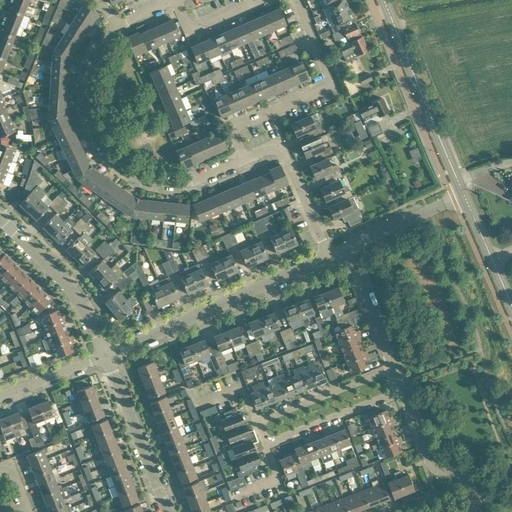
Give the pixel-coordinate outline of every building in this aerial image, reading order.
[(23,15),(27,4),(16,0),(11,0),(7,9),(23,15)] [(64,10),(66,4),(67,0),(59,0),(57,7),(64,10)] [(334,0),(336,3),(329,5),(328,6),(332,16),(349,9),(344,0),(334,0)] [(83,4),(77,15),(92,24),(98,14),(83,4)] [(278,7),(266,12),(274,30),(286,25),(278,7)] [(18,26),(23,15),(7,9),(3,20),(18,26)] [(355,24),(349,9),(332,16),(336,24),(333,26),(332,27),(332,29),(332,30),(334,33),(339,31),(355,24)] [(56,10),(54,15),(60,18),(62,12),(56,10)] [(274,30),(266,12),(255,17),(263,35),(274,30)] [(58,24),(60,18),(54,15),(52,21),(58,24)] [(85,34),(92,24),(77,15),(70,24),(85,34)] [(263,35),(255,17),(244,22),(252,40),(263,35)] [(164,23),(161,25),(160,25),(167,41),(179,36),(171,18),(163,22),(164,23)] [(0,32),(14,38),(18,26),(3,20),(0,27),(0,32)] [(252,40),(244,22),(233,26),(241,44),(252,40)] [(167,41),(160,25),(161,25),(160,23),(152,27),(153,28),(150,30),(149,30),(156,46),(167,41)] [(79,44),(85,34),(70,24),(64,35),(79,44)] [(360,33),(355,24),(339,31),(334,33),(332,34),(335,41),(346,37),(347,39),(360,33)] [(241,44),(233,26),(223,31),(230,49),(241,44)] [(156,46),(149,30),(150,30),(149,28),(141,31),(142,33),(139,35),(138,35),(145,51),(156,46)] [(331,30),(321,34),(323,38),(333,34),(331,30)] [(230,49),(223,31),(211,36),(219,54),(230,49)] [(0,44),(10,49),(14,38),(0,32),(0,44)] [(47,32),(45,38),(50,41),(53,35),(47,32)] [(145,51),(138,35),(139,35),(138,32),(126,37),(134,56),(145,51)] [(72,55),(79,44),(64,35),(57,45),(72,55)] [(290,35),(279,40),(281,47),(293,42),(290,35)] [(219,54),(211,36),(201,41),(208,59),(219,54)] [(368,51),(361,37),(339,47),(343,56),(355,51),(358,56),(368,51)] [(48,46),(50,41),(45,38),(42,44),(48,46)] [(281,47),(279,40),(273,43),(276,49),(281,47)] [(208,59),(201,41),(189,46),(197,64),(208,59)] [(0,57),(5,60),(10,49),(0,44),(0,57)] [(294,44),(283,50),(285,56),(297,51),(294,44)] [(72,55),(57,45),(54,50),(52,55),(52,61),(69,63),(70,60),(71,57),(70,57),(72,55)] [(262,48),(257,51),(259,57),(265,54),(262,48)] [(285,56),(283,50),(277,52),(280,59),(285,56)] [(259,57),(257,51),(251,53),(253,59),(259,57)] [(182,59),(179,53),(174,55),(176,61),(181,59),(182,59)] [(176,61),(174,55),(168,58),(170,64),(176,61)] [(190,62),(187,56),(182,59),(181,59),(184,65),(190,62)] [(240,58),(234,61),(237,66),(243,64),(240,58)] [(156,59),(150,62),(153,68),(159,65),(156,59)] [(69,75),(69,63),(52,61),(51,73),(69,75)] [(237,66),(234,61),(229,63),(231,69),(237,66)] [(302,61),(290,66),(298,85),(310,79),(302,61)] [(153,68),(150,62),(144,64),(147,70),(153,68)] [(34,64),(31,70),(37,73),(40,67),(34,64)] [(342,65),(337,68),(340,75),(346,73),(342,65)] [(171,77),(166,66),(148,73),(151,81),(153,80),(154,84),(153,84),(153,85),(171,77)] [(298,85),(290,66),(279,71),(287,89),(298,85)] [(219,69),(213,71),(216,77),(222,75),(219,69)] [(35,78),(37,73),(31,70),(29,76),(35,78)] [(216,77),(213,71),(208,74),(210,80),(216,77)] [(287,89),(279,71),(268,76),(276,94),(287,89)] [(191,74),(194,80),(200,77),(197,72),(191,74)] [(68,87),(69,75),(51,73),(50,85),(68,87)] [(359,78),(362,85),(372,80),(369,73),(359,78)] [(224,81),(222,75),(216,77),(218,83),(224,81)] [(276,94),(268,76),(257,81),(265,99),(276,94)] [(176,88),(171,77),(153,85),(156,92),(158,91),(159,95),(157,95),(158,96),(176,88)] [(202,83),(200,77),(194,80),(196,86),(202,83)] [(218,83),(216,77),(210,80),(213,86),(218,83)] [(265,99),(257,81),(246,86),(254,104),(265,99)] [(67,99),(68,87),(50,85),(49,97),(67,99)] [(254,104),(246,86),(235,90),(243,109),(254,104)] [(180,99),(176,88),(158,96),(159,95),(161,99),(159,99),(162,107),(180,99)] [(243,109),(235,90),(224,95),(232,113),(243,109)] [(207,101),(204,95),(198,98),(201,104),(207,101)] [(232,113),(224,95),(213,100),(221,118),(232,113)] [(66,111),(67,99),(49,97),(48,109),(64,111),(66,111)] [(372,104),(358,111),(364,121),(371,118),(378,114),(379,117),(389,112),(382,98),(372,103),(372,104)] [(185,110),(180,99),(162,107),(164,106),(166,110),(164,110),(167,118),(185,110)] [(209,107),(207,101),(201,104),(203,109),(209,107)] [(0,124),(10,120),(5,109),(0,111),(0,124)] [(66,111),(64,111),(48,109),(48,117),(49,120),(52,127),(68,119),(67,117),(67,116),(66,113),(66,114),(66,111)] [(190,121),(185,110),(167,118),(169,117),(170,121),(169,121),(172,129),(190,121)] [(208,121),(206,115),(200,117),(203,123),(208,121)] [(307,139),(323,132),(318,121),(313,123),(310,116),(291,124),(296,136),(306,132),(309,138),(306,139),(307,139)] [(203,123),(200,117),(194,120),(197,126),(203,123)] [(73,130),(68,120),(68,119),(52,127),(57,138),(73,130)] [(15,131),(10,120),(0,124),(0,137),(0,138),(15,131)] [(364,143),(371,139),(364,122),(356,125),(364,143)] [(372,138),(383,133),(377,122),(367,127),(372,138)] [(185,127),(179,129),(181,135),(187,133),(185,127)] [(181,135),(179,129),(173,132),(176,138),(181,135)] [(78,141),(73,130),(57,138),(62,149),(78,141)] [(220,132),(208,137),(216,155),(217,155),(216,153),(219,151),(220,153),(228,150),(220,132)] [(328,142),(328,137),(327,134),(300,145),(306,157),(316,153),(318,159),(316,160),(333,153),(328,142)] [(216,155),(208,137),(197,142),(205,160),(206,159),(205,158),(208,156),(209,158),(216,155)] [(370,140),(364,143),(367,149),(373,146),(370,140)] [(67,159),(83,152),(78,141),(62,149),(67,159)] [(205,160),(197,142),(186,146),(194,165),(195,165),(194,162),(197,161),(198,163),(205,160)] [(0,144),(0,143),(0,156),(11,161),(16,150),(0,144)] [(194,165),(186,146),(175,151),(183,170),(194,165)] [(412,153),(417,165),(425,161),(421,150),(412,153)] [(72,170),(88,163),(83,152),(67,159),(72,170)] [(40,162),(45,157),(40,153),(36,158),(40,162)] [(0,169),(7,172),(11,161),(0,156),(0,169)] [(49,162),(45,157),(40,162),(45,166),(49,162)] [(328,182),(342,176),(336,165),(331,167),(327,158),(310,166),(316,179),(325,175),(328,182)] [(27,212),(40,200),(46,194),(38,185),(42,181),(38,176),(34,172),(40,166),(34,160),(30,176),(27,182),(25,187),(22,191),(27,196),(19,204),(27,212)] [(83,184),(93,171),(94,169),(91,167),(92,167),(90,165),(88,163),(72,170),(75,177),(78,180),(83,184)] [(269,170),(269,172),(270,172),(277,188),(288,184),(280,165),(269,170)] [(93,191),(103,176),(94,169),(93,171),(83,184),(93,191)] [(387,170),(381,172),(385,181),(391,179),(387,170)] [(58,180),(63,175),(58,171),(54,175),(58,180)] [(277,188),(270,172),(269,172),(259,177),(266,193),(277,188)] [(67,180),(63,175),(58,180),(63,184),(67,180)] [(103,197),(113,182),(103,176),(93,191),(103,197)] [(266,193),(259,177),(248,181),(255,198),(266,193)] [(255,198),(248,181),(237,186),(244,202),(255,198)] [(335,197),(338,203),(352,197),(350,190),(348,191),(345,186),(342,188),(339,181),(320,189),(326,201),(335,197)] [(113,205),(123,190),(113,182),(103,197),(113,205)] [(244,202),(237,186),(226,191),(233,207),(244,202)] [(123,212),(133,197),(123,190),(113,205),(123,212)] [(233,207),(226,191),(215,195),(222,212),(233,207)] [(83,204),(87,199),(83,195),(78,200),(83,204)] [(222,212),(215,195),(203,200),(210,217),(222,212)] [(53,209),(62,200),(58,196),(49,205),(53,209)] [(139,218),(141,202),(141,200),(138,199),(136,198),(133,197),(123,212),(129,216),(132,217),(139,218)] [(287,197),(281,199),(284,205),(290,203),(287,197)] [(361,215),(356,204),(352,197),(338,203),(328,207),(334,219),(341,216),(344,222),(347,221),(350,226),(361,222),(358,216),(361,215)] [(92,204),(87,199),(83,204),(87,209),(92,204)] [(284,205),(281,199),(275,202),(271,204),(273,210),(284,205)] [(48,208),(40,200),(27,212),(35,220),(48,208)] [(66,204),(62,200),(53,209),(57,214),(66,204)] [(151,219),(153,201),(141,200),(141,202),(139,218),(151,219)] [(210,217),(203,200),(192,205),(199,221),(210,217)] [(163,220),(165,202),(153,201),(151,219),(163,220)] [(175,221),(177,204),(165,202),(163,220),(175,221)] [(189,205),(177,204),(175,221),(187,223),(189,205)] [(265,207),(259,210),(262,215),(268,213),(265,207)] [(286,222),(291,219),(286,208),(280,210),(286,222)] [(262,215),(259,210),(254,212),(256,218),(262,215)] [(100,221),(105,217),(101,212),(96,217),(100,221)] [(51,235),(63,222),(55,215),(42,227),(51,235)] [(71,230),(70,229),(72,228),(76,224),(68,217),(63,222),(51,235),(59,243),(71,230)] [(109,221),(105,217),(100,221),(105,226),(109,221)] [(268,227),(277,225),(276,218),(266,219),(268,227)] [(76,232),(85,223),(81,219),(76,224),(72,228),(76,232)] [(245,219),(239,222),(242,228),(247,226),(245,219)] [(262,219),(257,221),(262,233),(268,230),(262,219)] [(262,233),(257,221),(251,224),(256,236),(262,233)] [(242,228),(239,222),(233,224),(236,231),(242,228)] [(90,227),(85,223),(76,232),(80,237),(84,232),(90,227)] [(221,226),(216,229),(218,235),(224,232),(221,226)] [(290,228),(280,233),(287,249),(297,244),(290,228)] [(218,235),(216,229),(210,232),(212,237),(218,235)] [(74,258),(86,245),(92,239),(84,232),(80,237),(79,238),(78,237),(66,250),(74,258)] [(233,232),(227,235),(232,247),(238,244),(233,232)] [(287,249),(280,233),(269,237),(277,254),(287,249)] [(232,247),(227,235),(221,238),(226,249),(232,247)] [(99,255),(109,246),(104,241),(95,251),(99,255)] [(260,242),(250,246),(257,262),(268,258),(260,242)] [(94,253),(86,245),(74,258),(82,266),(94,253)] [(113,250),(109,246),(99,255),(104,260),(113,250)] [(203,246),(197,248),(203,260),(208,257),(203,246)] [(257,262),(250,246),(240,251),(247,267),(257,262)] [(203,260),(197,248),(191,251),(196,263),(203,260)] [(0,274),(12,262),(5,254),(0,259),(0,274)] [(231,255),(220,260),(228,276),(238,271),(231,255)] [(173,259),(171,260),(168,262),(173,273),(178,271),(173,259)] [(228,276),(220,260),(210,265),(217,280),(228,276)] [(110,269),(102,261),(89,273),(97,281),(110,269)] [(0,277),(7,284),(20,270),(12,262),(0,274),(0,277)] [(173,273),(168,262),(162,264),(167,276),(173,273)] [(104,289),(117,278),(120,275),(119,273),(121,271),(115,265),(115,264),(110,269),(97,281),(100,284),(98,286),(102,291),(104,289)] [(121,274),(125,279),(129,275),(135,270),(131,265),(121,274)] [(198,289),(191,273),(188,267),(184,269),(184,271),(179,274),(179,273),(178,273),(180,278),(187,294),(198,289)] [(201,269),(191,273),(198,289),(208,285),(201,269)] [(14,291),(28,277),(20,270),(7,284),(14,291)] [(143,272),(138,274),(143,286),(149,284),(143,272)] [(129,275),(125,279),(117,286),(121,291),(133,280),(129,275)] [(36,285),(28,277),(14,291),(18,295),(15,298),(19,302),(22,299),(36,285)] [(159,282),(161,287),(168,303),(178,298),(171,282),(169,277),(159,282)] [(168,303),(161,287),(159,282),(157,279),(150,282),(154,290),(150,291),(158,307),(168,303)] [(30,306),(43,292),(36,285),(22,299),(30,306)] [(338,287),(325,292),(334,313),(340,310),(338,305),(344,302),(338,287)] [(112,311),(126,300),(119,291),(105,302),(112,311)] [(51,300),(43,292),(30,306),(37,314),(44,307),(47,310),(55,304),(51,300)] [(334,313),(325,292),(313,297),(320,316),(321,318),(334,313)] [(153,309),(149,300),(148,297),(142,300),(147,312),(153,309)] [(308,299),(295,304),(301,318),(304,326),(308,324),(309,322),(307,316),(313,313),(308,299)] [(133,309),(126,300),(112,311),(119,320),(133,309)] [(301,318),(295,304),(283,309),(288,323),(301,318)] [(40,317),(44,327),(65,319),(64,316),(61,317),(58,310),(40,317)] [(273,313),(261,318),(270,340),(274,339),(275,336),(272,330),(279,327),(273,313)] [(342,315),(335,318),(338,323),(350,319),(348,313),(342,315)] [(314,318),(322,337),(328,335),(321,318),(320,316),(314,318)] [(270,340),(261,318),(248,323),(254,338),(260,335),(263,341),(265,342),(270,340)] [(66,322),(65,319),(44,327),(48,337),(66,330),(63,324),(66,322)] [(338,323),(340,329),(353,324),(350,319),(338,323)] [(19,337),(24,336),(32,333),(28,324),(23,328),(17,330),(19,337)] [(334,332),(338,342),(359,334),(358,331),(355,332),(352,325),(334,332)] [(239,326),(226,331),(232,346),(244,341),(239,326)] [(291,328),(285,330),(293,348),(298,346),(296,339),(291,328)] [(68,337),(66,330),(48,337),(52,347),(73,339),(72,336),(68,337)] [(293,348),(285,330),(280,332),(284,344),(285,344),(288,350),(293,348)] [(232,346),(226,331),(213,336),(219,351),(232,346)] [(361,337),(359,334),(338,342),(342,352),(360,345),(357,339),(361,337)] [(20,340),(23,347),(28,345),(24,336),(19,337),(20,340)] [(73,339),(52,347),(46,350),(48,354),(54,352),(56,358),(74,351),(71,344),(74,342),(73,339)] [(204,340),(191,345),(197,360),(199,359),(200,363),(203,364),(205,364),(208,362),(209,361),(210,359),(208,355),(210,355),(204,340)] [(257,341),(251,343),(258,362),(263,360),(260,353),(261,353),(257,341)] [(258,362),(251,343),(245,345),(249,357),(255,355),(258,362)] [(197,360),(191,345),(179,350),(180,354),(175,356),(184,378),(192,375),(188,363),(197,360)] [(346,362),(367,354),(366,351),(363,352),(360,345),(342,352),(346,362)] [(304,354),(303,352),(301,348),(291,352),(293,355),(294,358),(304,354)] [(294,358),(293,355),(291,352),(281,356),(284,362),(294,358)] [(42,354),(36,356),(39,367),(44,366),(42,354)] [(368,357),(367,354),(346,362),(341,364),(344,371),(349,369),(350,373),(351,372),(352,375),(357,373),(356,371),(368,366),(365,359),(368,357)] [(27,357),(31,367),(36,366),(32,355),(27,357)] [(222,355),(216,357),(223,375),(229,373),(226,366),(222,355)] [(223,375),(216,357),(210,359),(215,371),(218,377),(223,375)] [(263,367),(273,363),(271,360),(261,364),(264,372),(263,367)] [(140,378),(155,372),(151,362),(137,368),(140,376),(139,376),(140,378)] [(308,365),(308,366),(310,370),(316,385),(326,381),(320,366),(315,368),(313,363),(308,365)] [(264,372),(261,364),(251,368),(253,371),(254,376),(264,372)] [(316,385),(310,370),(308,366),(304,367),(303,367),(298,369),(306,389),(316,385)] [(254,376),(253,371),(251,368),(241,372),(244,380),(254,376)] [(325,370),(329,381),(336,378),(332,368),(325,370)] [(306,389),(298,369),(293,371),(295,376),(290,378),(296,393),(306,389)] [(145,388),(159,382),(155,372),(140,378),(141,381),(142,380),(145,388)] [(296,393),(290,378),(285,380),(283,375),(278,377),(286,397),(296,393)] [(286,397),(278,377),(272,379),(274,384),(270,386),(275,401),(286,397)] [(164,393),(159,382),(145,388),(148,396),(147,396),(148,399),(164,393)] [(275,401),(270,386),(265,388),(263,382),(258,384),(265,405),(275,401)] [(265,405),(258,384),(252,387),(254,392),(249,394),(255,409),(265,405)] [(76,391),(80,402),(97,395),(96,393),(95,393),(92,385),(76,391)] [(98,397),(97,395),(80,402),(84,412),(100,406),(97,398),(98,397)] [(151,411),(152,413),(169,407),(165,397),(149,403),(152,411),(151,411)] [(43,400),(37,403),(44,419),(54,415),(48,400),(44,402),(43,400)] [(44,419),(37,403),(31,405),(32,407),(27,408),(32,420),(27,422),(30,428),(32,433),(33,438),(37,447),(44,445),(36,425),(34,426),(33,423),(44,419)] [(103,413),(100,406),(84,412),(88,422),(105,415),(104,413),(103,413)] [(215,406),(209,408),(212,414),(217,411),(215,406)] [(173,417),(169,407),(152,413),(153,416),(154,416),(155,418),(155,420),(156,424),(173,417)] [(220,420),(225,432),(245,424),(240,412),(237,413),(235,408),(223,413),(225,418),(220,420)] [(368,417),(372,428),(393,420),(391,416),(388,417),(385,410),(368,417)] [(13,412),(7,414),(16,437),(20,435),(18,429),(24,427),(25,430),(30,428),(27,422),(25,415),(20,417),(18,412),(13,414),(13,412)] [(16,437),(7,414),(1,417),(2,419),(0,419),(0,441),(1,445),(6,443),(3,435),(9,433),(11,439),(16,437)] [(177,427),(173,417),(156,424),(157,427),(159,428),(160,431),(159,431),(160,434),(177,427)] [(91,425),(95,435),(112,429),(111,427),(110,427),(107,419),(91,425)] [(394,423),(393,420),(372,428),(374,433),(372,433),(368,434),(370,440),(376,438),(393,431),(391,424),(394,423)] [(351,436),(355,434),(358,433),(353,423),(347,426),(351,436)] [(245,424),(225,432),(230,444),(243,438),(243,441),(255,436),(253,430),(248,432),(245,424)] [(181,437),(177,427),(160,434),(161,436),(162,436),(165,443),(181,437)] [(113,432),(112,429),(95,435),(99,446),(116,439),(114,436),(113,435),(111,432),(113,432)] [(350,444),(345,429),(340,431),(339,429),(333,431),(340,448),(350,444)] [(340,448),(333,431),(328,433),(328,435),(324,437),(330,452),(335,450),(339,458),(343,456),(342,452),(340,448)] [(396,438),(393,431),(376,438),(378,444),(372,446),(373,450),(380,448),(401,440),(399,436),(396,438)] [(356,437),(355,434),(351,436),(352,439),(354,446),(359,444),(356,437)] [(255,436),(243,441),(244,443),(231,448),(236,459),(256,452),(252,443),(257,442),(255,436)] [(185,447),(181,437),(165,443),(168,451),(167,451),(168,454),(185,447)] [(213,439),(217,453),(223,451),(220,437),(213,439)] [(333,459),(330,452),(324,437),(320,439),(319,437),(313,439),(320,456),(323,463),(333,459)] [(29,439),(32,449),(37,447),(33,438),(29,439)] [(117,442),(116,439),(99,446),(103,456),(120,449),(119,447),(117,447),(116,445),(117,442)] [(320,456),(313,439),(307,441),(308,443),(304,445),(312,465),(315,467),(318,466),(319,463),(317,457),(320,456)] [(402,443),(401,440),(380,448),(384,458),(401,451),(399,444),(402,443)] [(312,465),(304,445),(300,446),(299,445),(293,447),(295,452),(300,464),(302,469),(312,465)] [(189,457),(185,447),(168,454),(169,456),(170,456),(171,458),(171,460),(172,464),(189,457)] [(27,455),(31,465),(47,459),(44,452),(47,451),(46,448),(27,455)] [(121,452),(120,449),(103,456),(107,466),(122,460),(119,452),(121,452)] [(260,463),(256,452),(236,459),(240,471),(237,472),(239,477),(227,482),(230,492),(246,486),(245,485),(246,485),(243,476),(259,470),(257,464),(260,463)] [(307,481),(302,469),(300,464),(295,452),(283,456),(284,458),(279,460),(285,475),(295,471),(302,487),(308,485),(307,481)] [(67,456),(68,462),(72,461),(76,459),(74,454),(67,456)] [(193,467),(189,457),(172,464),(173,467),(175,468),(176,471),(175,471),(176,474),(193,467)] [(35,475),(54,468),(52,464),(49,466),(47,459),(31,465),(35,475)] [(125,467),(122,460),(107,466),(111,476),(128,469),(127,467),(125,467)] [(357,461),(347,465),(349,469),(359,465),(357,461)] [(197,478),(193,467),(176,474),(177,476),(178,476),(181,484),(197,478)] [(56,468),(54,469),(54,468),(35,475),(39,486),(54,479),(59,477),(56,468)] [(128,472),(128,469),(111,476),(115,486),(131,479),(130,476),(128,475),(127,472),(128,472)] [(414,490),(408,475),(402,477),(399,471),(394,473),(396,479),(387,483),(394,500),(409,495),(408,493),(414,490)] [(224,483),(222,479),(220,473),(215,475),(218,481),(214,482),(216,486),(224,483)] [(329,477),(327,473),(317,477),(319,481),(329,477)] [(319,481),(317,477),(307,481),(308,485),(314,483),(319,481)] [(42,496),(62,488),(60,485),(57,486),(54,479),(39,486),(42,496)] [(133,483),(131,479),(115,486),(118,496),(135,490),(134,487),(133,488),(132,485),(133,483)] [(185,498),(202,492),(207,490),(203,480),(183,487),(186,496),(185,496),(185,498)] [(383,483),(373,487),(379,503),(386,500),(387,501),(390,500),(383,483)] [(70,496),(66,486),(62,488),(42,496),(46,506),(62,499),(70,496)] [(379,503),(373,487),(363,491),(369,508),(371,507),(371,506),(379,503)] [(136,492),(135,490),(118,496),(122,506),(138,500),(135,492),(136,492)] [(369,508),(363,491),(353,495),(359,510),(366,507),(367,509),(369,508)] [(191,508),(206,502),(202,492),(185,498),(186,501),(187,500),(191,508)] [(354,511),(359,510),(353,495),(342,499),(347,511),(354,511)] [(48,511),(59,511),(70,508),(68,505),(65,506),(62,499),(46,506),(48,511)] [(270,503),(271,508),(275,506),(282,504),(280,499),(270,503)] [(347,511),(342,499),(332,503),(336,511),(347,511)] [(324,511),(322,506),(320,501),(310,505),(312,510),(312,511),(324,511)] [(209,511),(210,511),(206,502),(191,508),(192,511),(209,511)] [(225,506),(227,511),(235,511),(232,503),(225,506)] [(336,511),(332,503),(322,506),(324,511),(336,511)]
